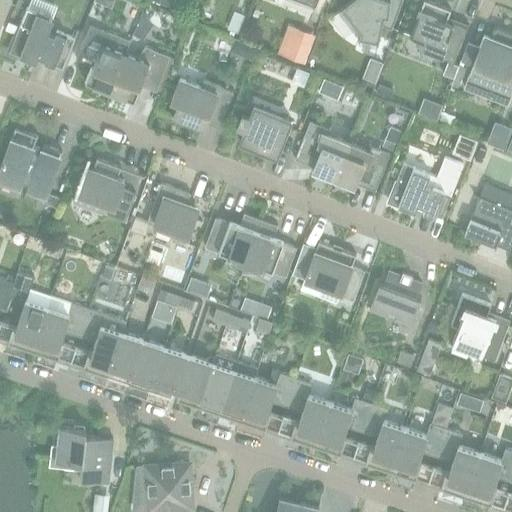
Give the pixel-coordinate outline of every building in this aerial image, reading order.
[(0,0),(0,27),(1,27),(11,0),(0,0)] [(349,0),(340,7),(341,8),(342,7),(361,30),(358,37),(359,38),(360,36),(377,40),(377,42),(378,42),(382,24),(391,27),(387,37),(388,37),(401,0),(349,0)] [(466,26),(447,19),(451,8),(431,0),(423,0),(410,34),(424,39),(421,45),(440,52),(439,56),(454,62),(469,23),(468,22),(466,26)] [(55,33),(48,31),(54,17),(27,6),(15,35),(16,35),(10,49),(18,53),(36,60),(39,55),(45,57),(45,59),(63,66),(75,37),(57,29),(55,33)] [(110,89),(125,50),(112,45),(114,32),(90,22),(76,57),(77,57),(79,51),(94,57),(85,79),(110,89)] [(511,44),(511,43),(511,31),(496,25),(492,36),(484,34),(480,45),(469,72),(470,73),(471,71),(497,81),(495,87),(510,92),(511,87),(511,44)] [(125,50),(110,89),(135,99),(144,77),(158,83),(156,89),(170,54),(146,44),(139,55),(125,50)] [(202,86),(180,77),(172,97),(179,100),(174,113),(173,113),(172,114),(197,124),(200,117),(220,125),(234,89),(205,78),(202,86)] [(292,118),(254,103),(250,115),(242,112),(236,126),(244,129),(240,141),(277,155),(292,118)] [(333,178),(348,140),(328,133),(330,127),(320,123),(310,119),(295,157),(314,164),(312,169),(333,178)] [(15,125),(0,166),(0,179),(20,187),(23,178),(48,187),(62,149),(43,142),(41,150),(33,147),(38,134),(15,125)] [(348,140),(333,178),(354,186),(356,181),(375,189),(390,151),(380,147),(370,143),(368,148),(348,140)] [(404,161),(388,199),(415,210),(418,203),(425,206),(423,209),(442,216),(463,163),(444,155),(437,174),(404,161)] [(86,162),(85,165),(75,191),(76,191),(73,200),(125,220),(136,192),(121,186),(124,179),(117,176),(121,166),(147,176),(147,175),(97,156),(93,167),(87,165),(88,163),(86,162)] [(186,240),(196,214),(184,210),(191,191),(162,180),(147,221),(159,225),(157,229),(169,234),(186,240)] [(460,227),(460,228),(483,237),(484,233),(496,238),(494,243),(495,244),(496,242),(509,247),(511,239),(511,207),(480,194),(466,229),(460,227)] [(240,273),(261,217),(244,211),(239,224),(216,215),(205,244),(229,253),(227,258),(241,269),(240,273)] [(261,217),(240,273),(241,274),(242,269),(260,271),(262,265),(286,274),(297,245),(273,236),(278,223),(261,217)] [(353,298),(364,268),(352,264),(356,252),(319,239),(305,276),(341,290),(340,293),(353,298)] [(401,273),(388,268),(383,281),(379,280),(369,306),(387,313),(389,309),(397,312),(396,316),(411,322),(421,295),(417,294),(422,281),(411,277),(413,273),(403,270),(401,273)] [(33,347),(47,305),(26,298),(34,274),(18,269),(14,280),(4,309),(21,314),(18,323),(14,322),(8,338),(15,340),(13,345),(13,346),(28,345),(33,347)] [(151,289),(155,278),(142,273),(138,285),(151,289)] [(0,307),(4,309),(14,280),(0,275),(0,307)] [(211,284),(190,276),(185,291),(205,298),(211,284)] [(177,305),(181,294),(168,289),(164,301),(177,305)] [(507,321),(487,313),(491,302),(462,291),(450,323),(458,325),(451,343),(495,359),(510,318),(509,317),(507,321)] [(181,294),(177,305),(190,310),(195,299),(181,294)] [(270,306),(245,297),(240,310),(265,319),(270,306)] [(79,334),(89,306),(73,300),(69,312),(47,305),(33,347),(39,348),(50,358),(51,358),(50,357),(52,353),(58,355),(64,339),(60,338),(63,329),(79,334)] [(108,372),(109,370),(122,330),(125,324),(126,318),(89,306),(79,334),(96,340),(93,348),(89,347),(83,363),(90,366),(88,370),(88,371),(103,370),(108,372)] [(225,323),(230,311),(216,306),(212,318),(225,323)] [(230,311),(225,323),(239,328),(243,316),(230,311)] [(267,335),(271,323),(259,319),(254,330),(267,335)] [(109,370),(110,370),(114,371),(112,377),(112,378),(123,377),(129,379),(130,377),(143,337),(129,332),(129,325),(125,324),(122,330),(109,370)] [(130,377),(131,377),(135,378),(133,384),(133,385),(144,384),(150,386),(151,384),(164,344),(150,339),(150,332),(145,331),(143,337),(130,377)] [(178,382),(189,352),(171,346),(171,340),(166,338),(164,344),(151,384),(156,385),(154,391),(154,392),(165,391),(172,393),(176,381),(178,382)] [(441,345),(428,340),(416,371),(429,376),(441,345)] [(199,400),(198,402),(205,404),(213,411),(214,411),(213,411),(215,405),(220,407),(237,358),(216,351),(215,354),(200,400),(199,400)] [(414,355),(401,351),(397,363),(409,367),(414,355)] [(210,353),(206,358),(189,352),(178,382),(181,383),(177,395),(184,397),(192,405),(193,404),(192,404),(194,398),(199,400),(200,400),(215,354),(210,353)] [(361,358),(348,354),(343,369),(356,373),(361,358)] [(220,407),(219,409),(226,411),(234,419),(234,418),(236,412),(241,414),(255,375),(258,365),(237,358),(220,407)] [(255,375),(241,414),(240,416),(246,418),(257,428),(258,427),(259,423),(266,425),(271,409),(267,407),(270,398),(286,404),(296,376),(280,370),(276,382),(255,375)] [(511,381),(511,379),(499,375),(490,399),(504,404),(511,381)] [(316,442),(330,400),(308,393),(312,381),(296,376),(286,404),(303,409),(300,418),(296,417),(291,433),(297,435),(295,440),(295,441),(310,440),(316,442)] [(483,401),(459,394),(456,405),(479,413),(483,401)] [(361,429),(371,401),(355,395),(351,407),(330,400),(316,442),(321,443),(332,453),(333,453),(334,448),(341,450),(346,434),(342,433),(345,424),(361,429)] [(391,467),(405,425),(383,418),(387,406),(371,401),(361,429),(378,435),(375,444),(371,442),(366,458),(372,461),(370,465),(370,466),(385,465),(391,467)] [(436,454),(446,426),(430,421),(426,432),(405,425),(391,467),(396,469),(407,479),(408,478),(409,473),(416,475),(421,459),(417,458),(420,449),(436,454)] [(108,480),(113,436),(86,433),(87,427),(60,424),(58,444),(52,443),(50,464),(69,466),(70,460),(88,462),(87,478),(108,480)] [(466,492),(480,451),(458,444),(462,432),(446,426),(436,454),(453,460),(450,469),(446,468),(441,484),(447,486),(446,491),(445,491),(460,490),(466,492)] [(511,480),(511,478),(511,448),(505,446),(501,458),(480,451),(466,492),(471,494),(482,504),(483,503),(484,499),(491,501),(496,485),(492,483),(495,474),(511,480)] [(184,462),(182,459),(168,463),(138,465),(134,507),(157,506),(159,511),(187,511),(183,511),(182,504),(191,504),(189,462),(184,462)] [(317,511),(319,506),(279,496),(279,497),(280,497),(276,511),(317,511)]
